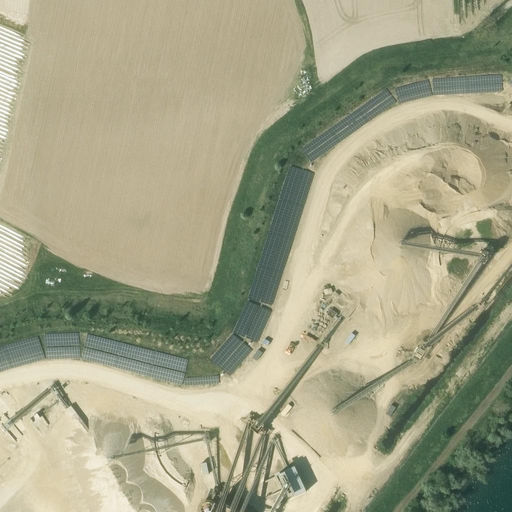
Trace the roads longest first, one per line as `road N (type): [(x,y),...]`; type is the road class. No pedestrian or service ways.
road 1 (unknown): [(306,511),(317,483),(311,462),(257,409),(225,404)]
road 2 (track): [(413,511),(511,388)]
road 3 (unknown): [(177,402),(206,421),(248,492),(276,511)]
road 4 (unknown): [(0,505),(39,458),(30,437),(0,410)]
